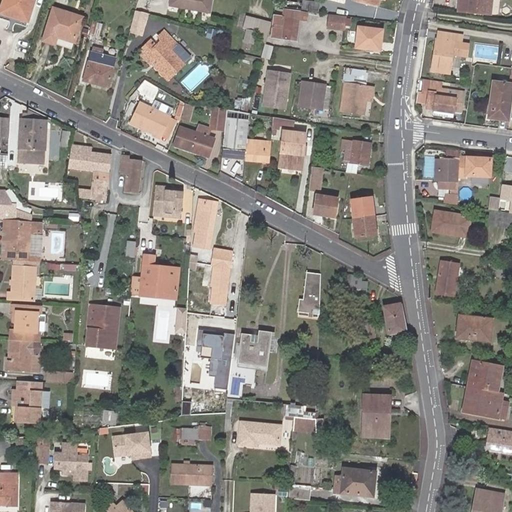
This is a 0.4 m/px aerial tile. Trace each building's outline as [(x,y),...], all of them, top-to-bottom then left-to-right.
[(0,17),(25,26),(32,0),(2,0),(0,7),(0,17)] [(170,0),(169,4),(208,15),(212,0),(170,0)] [(464,8),(464,13),(485,15),(490,16),(491,7),(491,0),(458,0),(458,7),(464,8)] [(318,3),(301,1),(300,9),(317,11),(318,3)] [(51,8),(42,40),(52,43),(55,35),(72,40),(79,16),(51,8)] [(130,31),(144,35),(150,12),(136,8),(130,31)] [(294,41),(297,20),(305,21),(306,14),(282,11),(281,19),(273,18),(270,39),(294,41)] [(245,18),(239,16),(236,28),(242,30),(245,18)] [(342,30),(343,19),(327,17),(327,28),(342,30)] [(254,33),(257,34),(260,22),(245,18),(242,30),(248,31),(250,32),(254,33)] [(270,24),(260,22),(257,34),(266,36),(270,24)] [(101,25),(95,24),(92,36),(98,38),(101,25)] [(381,31),(357,29),(354,48),(379,51),(381,31)] [(216,33),(207,31),(205,38),(214,40),(216,33)] [(250,32),(248,31),(242,55),(248,57),(254,33),(250,32)] [(460,56),(461,44),(459,44),(460,34),(437,31),(436,40),(435,39),(431,70),(448,73),(450,55),(460,56)] [(160,62),(155,66),(168,79),(184,65),(172,51),(177,46),(163,32),(159,38),(162,41),(156,46),(150,41),(139,52),(150,65),(152,63),(157,58),(160,62)] [(91,51),(85,73),(90,74),(87,81),(108,87),(115,58),(101,54),(98,53),(91,51)] [(367,72),(343,68),(343,74),(360,77),(359,85),(365,86),(367,72)] [(287,76),(267,72),(261,104),(282,107),(287,76)] [(364,99),(367,86),(365,86),(359,85),(360,77),(343,74),(341,82),(344,82),(339,112),(361,116),(364,99)] [(507,111),(510,84),(492,82),(488,118),(503,119),(504,111),(507,111)] [(324,87),(302,83),(299,107),(321,110),(324,87)] [(326,111),(330,88),(324,87),(321,110),(326,111)] [(454,102),(461,103),(463,92),(446,89),(428,87),(428,91),(426,106),(433,107),(453,109),(454,102)] [(236,99),(234,111),(246,113),(247,105),(241,105),(242,100),(236,99)] [(150,108),(156,111),(167,118),(170,111),(154,102),(150,108)] [(461,111),(461,103),(454,102),(453,109),(453,110),(461,111)] [(153,134),(160,138),(161,137),(170,120),(170,119),(167,118),(156,111),(150,108),(140,103),(129,122),(140,128),(145,131),(153,134)] [(180,116),(184,106),(179,103),(175,114),(180,116)] [(180,116),(180,117),(188,121),(193,107),(185,104),(184,106),(180,116)] [(130,105),(125,114),(129,117),(135,107),(130,105)] [(224,110),(213,108),(210,129),(222,131),(224,110)] [(42,121),(42,117),(29,110),(28,121),(20,120),(18,160),(43,161),(45,122),(42,121)] [(226,110),(222,149),(246,151),(247,140),(248,126),(249,114),(247,114),(226,110)] [(293,126),(294,121),(288,120),(273,118),(272,118),(272,135),(276,135),(276,130),(276,129),(278,129),(278,127),(278,126),(292,127),(293,126)] [(174,122),(170,120),(161,137),(165,140),(174,122)] [(198,125),(195,133),(197,134),(208,137),(210,129),(198,125)] [(195,133),(179,127),(173,145),(207,157),(212,139),(208,137),(197,134),(195,133)] [(300,165),(302,150),(296,150),(297,143),(302,144),(304,132),(283,130),(279,162),(300,165)] [(246,151),(245,160),(270,161),(272,142),(247,140),(246,151)] [(346,162),(356,163),(367,164),(369,147),(365,147),(366,144),(341,140),(340,149),(345,150),(343,161),(346,162)] [(79,153),(81,145),(74,144),(71,166),(77,167),(79,153)] [(89,146),(81,145),(79,153),(88,154),(89,146)] [(109,172),(111,157),(79,153),(77,167),(86,168),(83,188),(91,189),(93,170),(109,172)] [(137,194),(140,161),(128,160),(128,156),(123,156),(121,174),(125,174),(123,192),(137,194)] [(490,160),(459,158),(459,160),(458,178),(467,178),(467,176),(490,177),(490,160)] [(452,194),(458,195),(458,178),(459,160),(439,159),(438,182),(438,186),(450,187),(450,182),(456,183),(455,187),(453,188),(452,194)] [(356,163),(346,162),(345,171),(355,172),(356,163)] [(309,166),(307,186),(317,188),(319,167),(309,166)] [(91,189),(107,191),(109,172),(93,170),(91,189)] [(107,191),(123,192),(125,174),(121,174),(120,174),(120,173),(109,172),(107,191)] [(183,193),(172,192),(166,192),(166,187),(156,186),(153,215),(164,216),(164,211),(182,212),(183,193)] [(107,191),(91,189),(90,199),(106,201),(107,191)] [(313,195),(312,209),(322,211),(321,215),(333,217),(335,198),(313,195)] [(457,205),(458,195),(446,195),(446,203),(457,205)] [(488,209),(498,209),(499,196),(489,195),(488,209)] [(217,217),(219,202),(199,199),(195,230),(198,231),(197,241),(213,243),(217,217)] [(352,218),(373,216),(370,199),(350,201),(352,218)] [(0,220),(7,221),(15,221),(15,207),(0,205),(0,220)] [(470,216),(435,211),(434,218),(437,219),(435,232),(467,237),(470,216)] [(118,239),(121,214),(112,212),(109,238),(118,239)] [(375,235),(373,216),(352,218),(354,238),(375,235)] [(40,223),(32,222),(28,222),(15,221),(7,221),(6,230),(5,243),(3,243),(2,259),(13,260),(29,261),(35,261),(36,255),(30,255),(31,232),(39,232),(40,223)] [(218,253),(218,258),(217,261),(232,263),(234,245),(229,244),(215,243),(214,253),(218,253)] [(125,259),(135,259),(136,247),(126,246),(125,259)] [(160,294),(179,294),(180,269),(155,268),(155,257),(145,257),(144,278),(143,294),(143,298),(159,298),(160,294)] [(453,297),(457,266),(441,263),(436,294),(453,297)] [(8,298),(32,300),(35,267),(13,265),(11,290),(8,290),(8,298)] [(486,275),(508,279),(509,269),(488,266),(486,275)] [(319,311),(320,270),(306,270),(305,297),(298,297),(298,310),(319,311)] [(365,296),(366,283),(360,283),(361,276),(348,275),(345,294),(365,296)] [(144,278),(133,277),(131,293),(143,294),(144,278)] [(228,308),(230,291),(217,289),(214,307),(228,308)] [(119,295),(106,294),(105,303),(119,304),(119,295)] [(357,318),(359,301),(344,299),(342,316),(357,318)] [(12,319),(16,320),(17,310),(22,311),(22,305),(13,304),(12,319)] [(15,328),(35,329),(35,321),(36,313),(40,313),(40,306),(22,305),(22,311),(17,310),(16,320),(15,328)] [(406,332),(401,305),(384,309),(389,335),(406,332)] [(116,347),(120,308),(98,306),(96,330),(89,329),(87,345),(116,347)] [(177,306),(174,332),(186,333),(188,307),(177,306)] [(460,326),(460,337),(488,339),(489,317),(457,315),(456,326),(460,326)] [(363,327),(367,340),(375,338),(372,325),(370,325),(370,320),(366,321),(366,326),(363,327)] [(197,346),(202,346),(201,356),(222,358),(223,347),(231,348),(233,332),(198,329),(197,346)] [(269,352),(269,353),(273,353),(274,332),(258,331),(258,335),(271,336),(269,352)] [(267,367),(269,353),(269,352),(271,336),(258,335),(257,343),(251,343),(252,334),(241,334),(240,344),(238,359),(238,364),(236,373),(246,374),(256,375),(257,370),(257,366),(267,367)] [(41,340),(33,340),(10,338),(8,355),(8,369),(31,371),(39,370),(41,340)] [(102,347),(99,355),(112,359),(114,351),(102,347)] [(468,361),(463,386),(494,392),(498,367),(487,365),(487,367),(484,366),(484,364),(468,361)] [(76,373),(46,370),(45,382),(75,384),(76,373)] [(41,390),(42,382),(17,380),(17,389),(16,401),(21,401),(21,406),(16,406),(15,422),(39,423),(40,408),(48,408),(48,391),(41,390)] [(494,392),(463,386),(459,411),(493,418),(500,419),(503,404),(495,402),(497,392),(494,392)] [(387,409),(390,410),(390,395),(364,395),(364,408),(367,408),(366,430),(386,431),(387,409)] [(305,407),(283,405),(284,417),(293,419),(308,420),(316,420),(316,413),(304,412),(305,407)] [(390,437),(390,410),(387,409),(386,431),(366,430),(367,408),(364,408),(363,436),(390,437)] [(105,423),(119,423),(119,409),(105,409),(105,423)] [(293,419),(292,432),(307,434),(308,420),(293,419)] [(277,443),(277,425),(237,423),(236,445),(255,446),(255,442),(277,443)] [(199,430),(183,429),(182,439),(195,440),(207,441),(208,426),(200,426),(199,430)] [(511,452),(511,432),(489,429),(486,448),(511,452)] [(147,433),(114,438),(116,456),(132,454),(139,453),(139,458),(150,456),(147,433)] [(9,437),(0,438),(0,454),(11,454),(9,437)] [(63,454),(57,453),(56,469),(75,470),(75,480),(87,481),(87,471),(88,455),(77,455),(77,444),(63,443),(63,454)] [(50,448),(40,448),(39,463),(49,463),(50,448)] [(467,460),(464,478),(477,480),(480,463),(467,460)] [(194,484),(212,485),(213,467),(172,465),(171,477),(194,479),(194,484)] [(333,493),(339,493),(372,496),(374,471),(341,468),(341,474),(334,474),(333,493)] [(16,473),(0,473),(0,472),(0,504),(16,505),(16,473)] [(288,484),(287,498),(308,500),(309,486),(294,485),(288,484)] [(478,511),(495,511),(499,494),(498,494),(477,490),(473,510),(478,511)] [(268,511),(269,508),(273,509),(274,495),(251,494),(250,511),(242,511),(268,511)] [(495,511),(500,511),(504,495),(499,494),(495,511)] [(131,511),(123,502),(112,511),(131,511)] [(83,511),(84,505),(52,503),(50,511),(83,511)]
